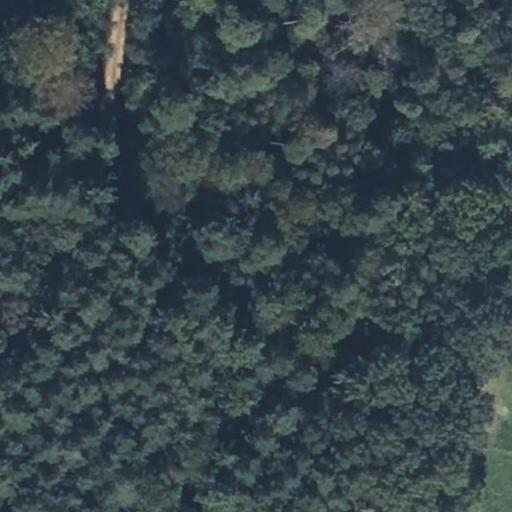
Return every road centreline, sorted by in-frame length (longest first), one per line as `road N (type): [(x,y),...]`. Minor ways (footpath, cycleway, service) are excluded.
road 1 (track): [(89,226),(120,0)]
road 2 (track): [(89,226),(0,382)]
road 3 (track): [(0,135),(89,226)]
